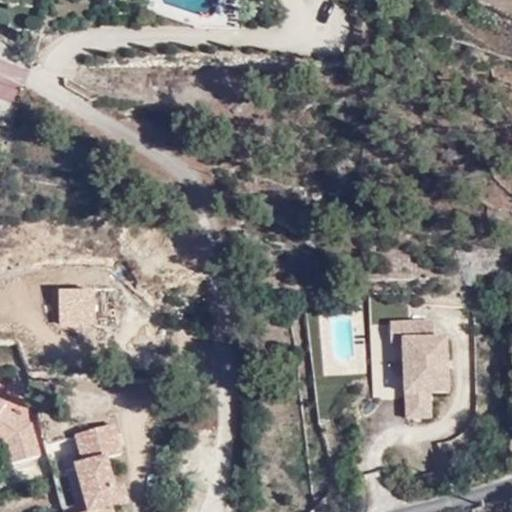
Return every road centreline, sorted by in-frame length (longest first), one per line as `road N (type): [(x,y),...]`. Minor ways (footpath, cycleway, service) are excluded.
road 1 (unknown): [(206,511),(223,464),(225,344),(216,268),(192,179),(29,78)]
road 2 (unknown): [(29,78),(120,58),(302,47),(342,35),(348,13)]
road 3 (unclassified): [(389,511),(511,484)]
